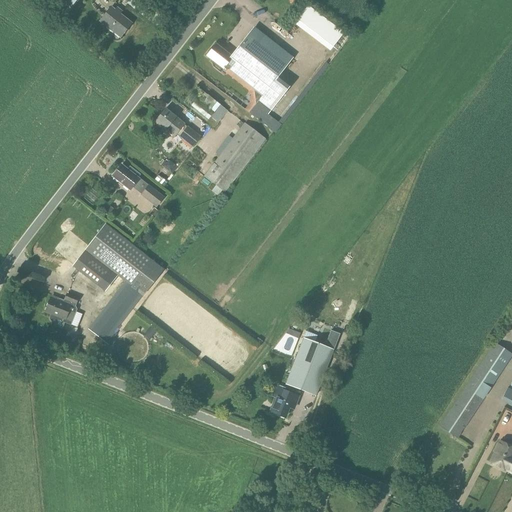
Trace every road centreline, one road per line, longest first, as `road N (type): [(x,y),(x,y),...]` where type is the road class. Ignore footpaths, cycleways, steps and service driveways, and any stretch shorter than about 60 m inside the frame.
road 1 (tertiary): [(439,511),(0,338)]
road 2 (unclassified): [(0,283),(214,0)]
